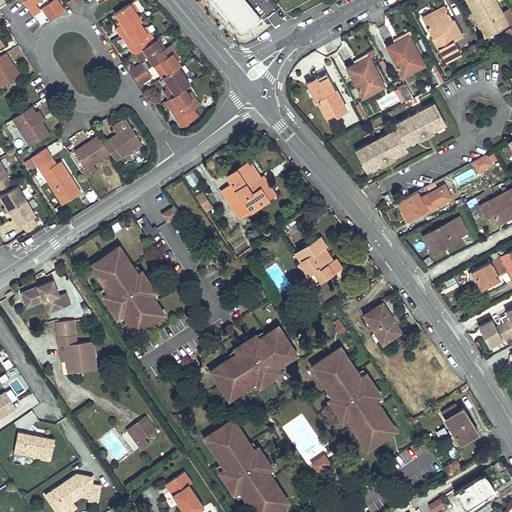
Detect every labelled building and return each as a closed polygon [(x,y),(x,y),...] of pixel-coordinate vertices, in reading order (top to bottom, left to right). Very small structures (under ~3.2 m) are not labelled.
[(37,0),(23,0),(33,14),(40,9),(35,1),(37,0)] [(64,10),(58,0),(52,0),(49,2),(57,15),(64,10)] [(260,17),(245,0),(213,0),(242,34),(260,17)] [(503,12),(496,0),(468,0),(481,23),(486,21),(492,31),(508,22),(503,12)] [(138,9),(133,1),(130,3),(136,11),(138,9)] [(57,15),(49,2),(42,7),(50,19),(57,15)] [(136,11),(130,3),(115,13),(120,20),(123,24),(119,26),(117,28),(121,35),(122,34),(141,22),(142,21),(136,11)] [(462,36),(447,8),(440,12),(438,10),(425,17),(433,34),(432,35),(446,61),(461,53),(454,39),(462,36)] [(511,20),(511,8),(503,12),(508,22),(511,20)] [(492,31),(486,21),(481,23),(479,24),(485,38),(493,34),(492,31)] [(144,27),(141,22),(122,34),(134,53),(136,52),(155,40),(151,33),(149,34),(144,27)] [(409,35),(408,31),(393,38),(395,42),(409,35)] [(425,65),(409,35),(395,42),(387,46),(403,76),(425,65)] [(163,49),(157,39),(155,40),(136,52),(142,61),(149,56),(155,64),(168,56),(163,49)] [(176,51),(171,44),(163,49),(168,56),(155,64),(163,77),(164,76),(178,67),(181,65),(173,54),(176,51)] [(0,85),(18,74),(5,53),(0,56),(0,85)] [(385,86),(369,56),(347,67),(363,97),(385,86)] [(147,70),(142,63),(130,70),(135,77),(147,70)] [(187,74),(181,65),(178,67),(184,75),(187,74)] [(184,75),(178,67),(164,76),(169,83),(171,87),(168,88),(165,90),(170,98),(185,88),(190,85),(184,75)] [(151,76),(147,70),(135,77),(139,84),(151,76)] [(347,110),(327,72),(307,83),(317,103),(320,102),(328,118),(335,113),(337,116),(347,110)] [(406,82),(393,87),(399,103),(412,98),(406,82)] [(188,94),(185,88),(170,98),(166,100),(183,126),(198,116),(193,110),(199,106),(195,99),(193,100),(188,94)] [(393,123),(396,127),(355,150),(367,172),(381,165),(382,167),(397,159),(396,157),(408,150),(405,145),(419,138),(420,140),(434,133),(432,131),(446,123),(434,101),(393,123)] [(36,111),(32,105),(13,117),(31,145),(50,133),(43,122),(36,111)] [(40,108),(36,111),(43,122),(47,119),(40,108)] [(143,142),(125,116),(114,124),(119,132),(131,151),(143,142)] [(131,151),(119,132),(104,142),(110,152),(116,161),(131,151)] [(104,142),(98,134),(84,144),(96,162),(110,152),(104,142)] [(96,162),(84,144),(74,151),(84,167),(81,170),(86,178),(94,173),(91,169),(95,166),(93,164),(96,162)] [(46,147),(32,156),(63,203),(81,191),(71,177),(68,179),(57,162),(56,163),(46,147)] [(492,163),(487,154),(474,161),(478,170),(492,163)] [(60,160),(57,162),(68,179),(71,177),(60,160)] [(260,177),(249,160),(226,175),(232,184),(250,211),(268,199),(255,180),(260,177)] [(0,186),(9,181),(6,175),(0,178),(0,186)] [(13,187),(9,181),(0,186),(3,192),(13,187)] [(26,199),(17,184),(13,187),(3,192),(0,194),(0,203),(4,202),(6,206),(4,208),(6,211),(26,199)] [(250,211),(232,184),(222,190),(239,218),(250,211)] [(417,191),(397,201),(407,219),(418,213),(419,215),(453,198),(446,185),(421,198),(417,191)] [(511,204),(511,200),(507,191),(480,205),(487,218),(493,214),(499,224),(507,219),(501,210),(511,204)] [(205,198),(203,199),(205,202),(201,204),(204,208),(209,204),(205,198)] [(35,214),(26,199),(6,211),(8,215),(11,214),(13,218),(9,221),(13,228),(21,222),(31,217),(35,214)] [(209,204),(204,208),(207,213),(213,209),(209,204)] [(511,216),(511,204),(501,210),(507,219),(511,216)] [(175,209),(164,216),(168,223),(179,217),(175,209)] [(36,224),(31,217),(21,222),(26,230),(36,224)] [(147,226),(142,229),(147,236),(155,232),(146,217),(143,220),(147,226)] [(467,232),(460,217),(424,235),(431,250),(443,244),(445,246),(461,238),(459,236),(467,232)] [(327,246),(321,236),(296,252),(301,261),(303,260),(311,272),(310,273),(316,283),(341,267),(336,258),(333,260),(325,247),(327,246)] [(445,246),(443,244),(431,250),(433,253),(445,246)] [(119,248),(115,251),(119,256),(123,253),(119,248)] [(511,248),(500,256),(506,267),(511,264),(511,248)] [(115,251),(95,265),(99,270),(95,273),(110,293),(107,295),(122,317),(125,315),(129,321),(131,320),(134,324),(136,322),(142,330),(164,315),(151,296),(153,295),(138,275),(137,275),(133,270),(134,269),(123,253),(119,256),(115,251)] [(506,267),(500,256),(473,270),(481,287),(491,282),(490,280),(499,276),(497,272),(506,267)] [(142,272),(138,275),(153,295),(157,292),(142,272)] [(54,280),(22,292),(26,304),(43,298),(44,300),(51,298),(56,309),(64,306),(59,295),(54,280)] [(67,292),(59,295),(64,306),(71,303),(67,292)] [(107,295),(104,297),(119,319),(122,317),(107,295)] [(43,298),(26,304),(27,307),(44,300),(43,298)] [(51,298),(44,300),(49,312),(56,309),(51,298)] [(401,331),(383,303),(364,314),(383,343),(401,331)] [(503,323),(509,335),(511,333),(511,307),(506,311),(507,313),(500,317),(503,323)] [(492,318),(479,325),(489,345),(509,335),(503,323),(496,326),(492,318)] [(81,325),(80,319),(56,323),(59,348),(66,347),(67,360),(69,372),(97,368),(93,341),(77,344),(74,326),(81,325)] [(131,320),(129,321),(138,333),(142,330),(136,322),(134,324),(131,320)] [(220,370),(214,374),(228,394),(233,390),(236,394),(257,380),(259,383),(281,368),(279,365),(285,361),(284,360),(288,357),(286,354),(295,349),(279,326),(260,339),(259,337),(238,351),(239,353),(233,356),(233,355),(217,366),(220,370)] [(340,346),(335,349),(339,355),(344,352),(340,346)] [(322,367),(317,370),(321,377),(320,377),(329,390),(330,389),(333,395),(332,396),(346,417),(347,416),(351,422),(350,422),(358,435),(359,434),(364,441),(368,437),(373,444),(390,432),(386,426),(391,422),(375,398),(377,397),(363,374),(360,376),(344,352),(339,355),(335,349),(317,361),(322,367)] [(317,361),(313,364),(317,370),(322,367),(317,361)] [(366,372),(363,374),(377,397),(381,395),(366,372)] [(10,385),(5,388),(11,399),(16,396),(10,385)] [(0,419),(16,408),(5,393),(0,395),(0,419)] [(342,419),(346,417),(332,396),(328,399),(342,419)] [(459,410),(451,397),(437,406),(460,443),(478,432),(463,408),(459,410)] [(201,403),(189,408),(196,425),(208,420),(201,403)] [(155,429),(147,417),(143,418),(135,424),(143,436),(138,440),(143,447),(149,443),(145,437),(155,429)] [(231,418),(227,421),(231,427),(236,424),(231,418)] [(213,439),(208,442),(224,466),(222,468),(237,490),(239,489),(254,511),(256,511),(260,509),(261,511),(270,511),(282,504),(278,498),(282,495),(278,488),(279,487),(271,475),(270,476),(266,470),(267,469),(253,448),(252,449),(248,443),(249,443),(241,430),(240,431),(236,424),(231,427),(227,421),(209,433),(213,439)] [(395,429),(391,422),(386,426),(390,432),(395,429)] [(127,429),(136,442),(138,440),(143,436),(135,424),(127,429)] [(19,432),(15,453),(51,460),(55,439),(39,436),(39,439),(35,439),(36,435),(19,432)] [(209,433),(204,436),(208,442),(213,439),(209,433)] [(373,444),(368,437),(364,441),(368,447),(373,444)] [(258,445),(253,448),(267,469),(271,466),(258,445)] [(314,466),(317,471),(330,462),(324,453),(315,459),(317,463),(314,466)] [(456,458),(443,466),(448,474),(461,466),(456,458)] [(233,492),(237,490),(222,468),(219,470),(233,492)] [(192,483),(184,472),(165,485),(183,511),(198,511),(204,508),(189,485),(192,483)] [(97,502),(101,485),(92,482),(93,476),(77,473),(64,482),(65,485),(56,491),(54,488),(45,495),(57,511),(73,501),(81,496),(88,497),(88,500),(97,502)] [(495,490),(484,473),(455,491),(466,508),(495,490)] [(54,488),(56,491),(65,485),(64,482),(54,488)] [(287,501),(282,495),(278,498),(282,504),(287,501)] [(439,497),(428,504),(433,511),(444,505),(439,497)] [(56,511),(71,511),(77,508),(73,501),(57,511),(56,511)]
